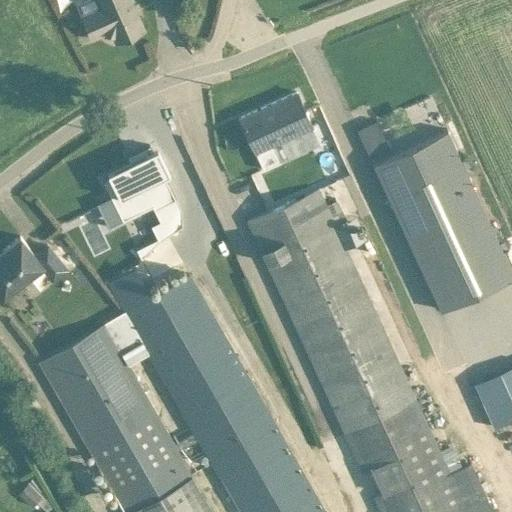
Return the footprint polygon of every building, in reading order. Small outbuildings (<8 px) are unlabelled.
[(116,41),(143,28),(134,6),(139,3),(137,0),(73,0),(90,36),(103,31),(111,34),(116,41)] [(238,115),(258,161),(267,163),(276,158),(277,149),(273,140),(311,123),(295,91),(238,115)] [(439,307),(511,274),(511,272),(446,127),(373,159),(439,307)] [(131,162),(101,177),(121,216),(151,202),(153,206),(174,195),(148,143),(127,152),(131,162)] [(345,218),(328,181),(246,218),(361,468),(369,464),(381,489),(372,493),(380,511),(494,511),(470,460),(461,464),(451,442),(438,447),(334,223),(345,218)] [(19,234),(0,248),(0,289),(3,294),(40,264),(52,279),(68,266),(47,240),(32,251),(19,234)] [(123,308),(151,293),(132,260),(104,276),(123,308)] [(151,293),(123,308),(146,349),(192,430),(196,435),(240,511),(325,511),(189,270),(151,293)] [(146,349),(123,308),(38,359),(125,511),(213,511),(176,447),(196,435),(192,430),(172,441),(127,362),(146,349)] [(42,408),(29,388),(13,397),(25,418),(42,408)] [(31,475),(17,491),(32,504),(33,503),(36,506),(39,502),(35,499),(43,490),(31,475)]
